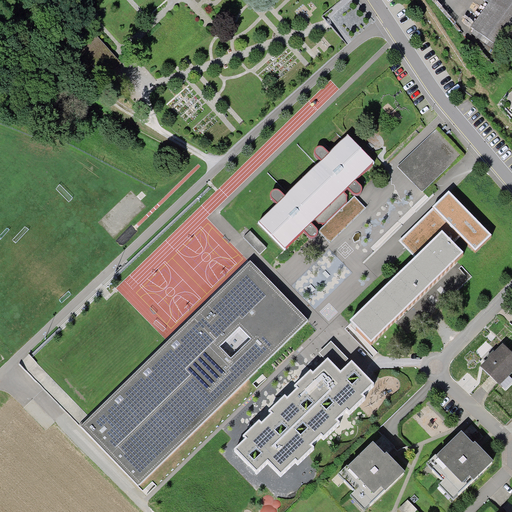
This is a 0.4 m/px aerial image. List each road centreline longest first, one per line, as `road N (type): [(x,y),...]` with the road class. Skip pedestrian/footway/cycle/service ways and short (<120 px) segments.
road 1 (residential): [(376,0),(428,81),(511,182)]
road 2 (residential): [(511,287),(436,367),(511,442)]
road 3 (track): [(147,511),(57,419)]
